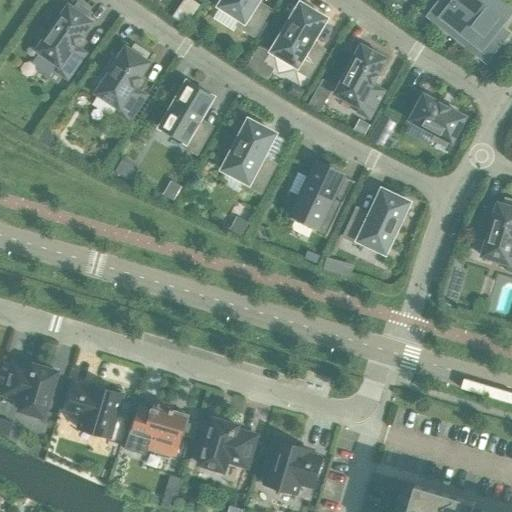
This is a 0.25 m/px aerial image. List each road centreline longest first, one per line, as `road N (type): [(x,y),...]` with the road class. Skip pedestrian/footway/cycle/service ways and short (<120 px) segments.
road 1 (residential): [(381,348),(364,402),(348,413),(0,309)]
road 2 (tertiary): [(0,235),(381,348)]
road 3 (residential): [(450,198),(191,56),(117,0)]
road 4 (residential): [(508,102),(355,0)]
road 5 (residential): [(450,198),(402,354)]
